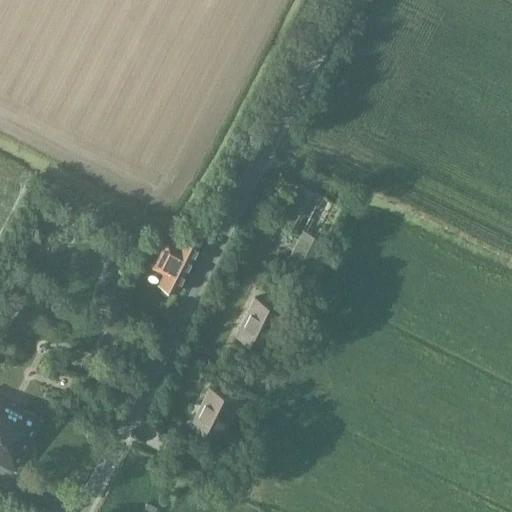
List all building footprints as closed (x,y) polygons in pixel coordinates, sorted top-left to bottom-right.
[(340,206),(296,184),(276,223),(297,234),(285,260),(307,272),(340,206)] [(163,271),(157,283),(175,292),(199,243),(181,233),(173,248),(163,244),(152,266),(163,271)] [(253,297),(235,333),(260,345),(278,309),(253,297)] [(207,387),(189,423),(214,435),(232,399),(207,387)] [(0,396),(0,462),(13,469),(39,415),(0,396)]
